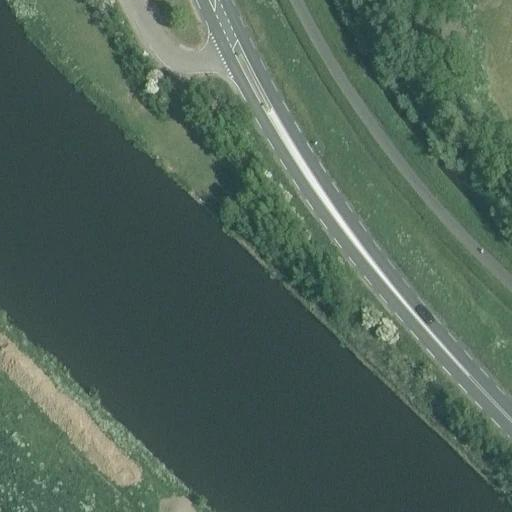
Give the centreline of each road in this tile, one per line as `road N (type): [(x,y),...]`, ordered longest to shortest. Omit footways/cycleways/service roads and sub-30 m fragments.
road 1 (primary): [(511,420),(362,250),(291,151)]
road 2 (primary): [(200,0),(258,114),(291,151)]
road 3 (primary): [(291,151),(222,0)]
